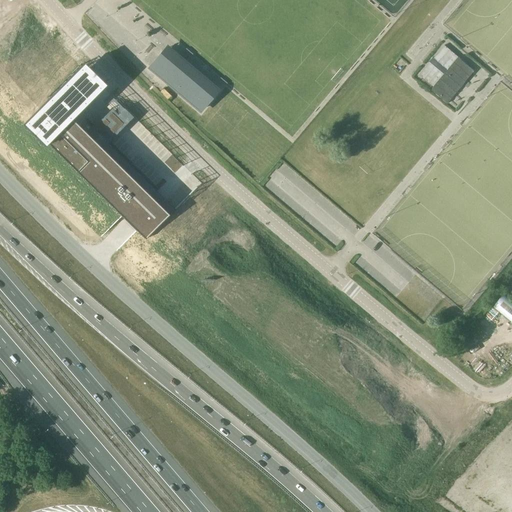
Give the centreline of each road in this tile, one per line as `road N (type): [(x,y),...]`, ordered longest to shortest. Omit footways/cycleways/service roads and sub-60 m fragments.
road 1 (unclassified): [(511,387),(493,395),(472,388),(351,289),(166,124),(48,0)]
road 2 (unclassified): [(0,173),(370,511)]
road 3 (motorway): [(322,511),(0,228)]
road 4 (motorway): [(203,511),(0,275)]
road 5 (motorway): [(0,340),(146,511)]
